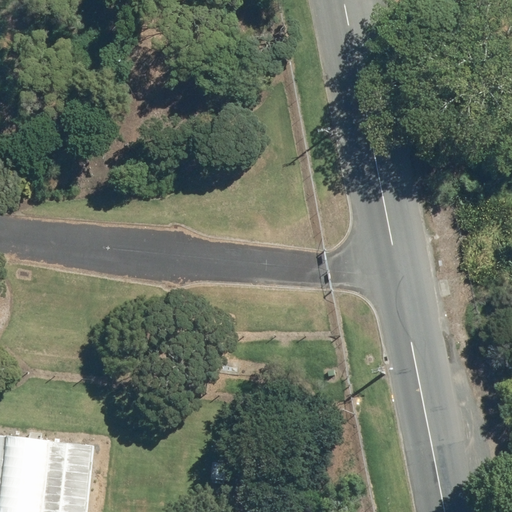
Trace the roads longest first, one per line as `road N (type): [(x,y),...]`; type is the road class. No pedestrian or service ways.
road 1 (unclassified): [(402,267),(0,221)]
road 2 (tertiary): [(402,267),(352,0)]
road 3 (tertiary): [(450,511),(402,267)]
